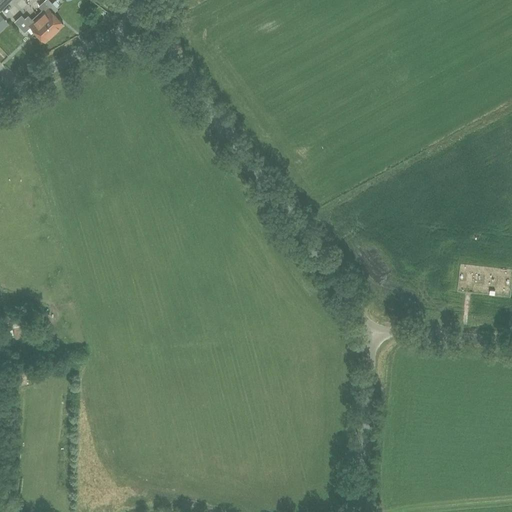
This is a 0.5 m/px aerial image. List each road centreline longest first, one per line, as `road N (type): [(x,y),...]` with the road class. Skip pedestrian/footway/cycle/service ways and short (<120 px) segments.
road 1 (tertiary): [(372,331),(143,18)]
road 2 (tertiary): [(356,511),(372,331)]
road 3 (tertiary): [(0,99),(143,18)]
road 4 (unclassified): [(372,331),(511,346)]
